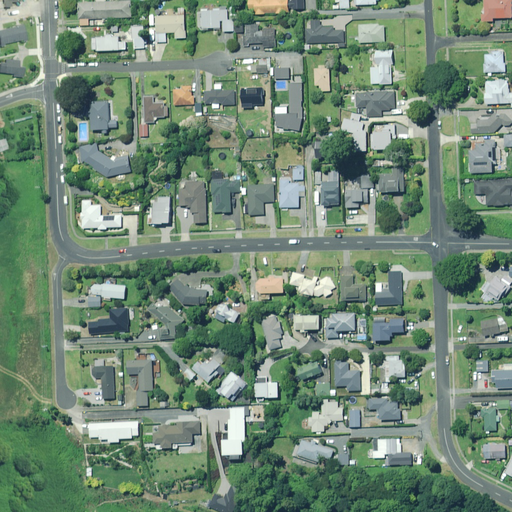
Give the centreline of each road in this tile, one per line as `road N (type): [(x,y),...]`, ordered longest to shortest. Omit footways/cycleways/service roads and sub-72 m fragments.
road 1 (residential): [(73,250),(93,258),(213,246),(441,243)]
road 2 (residential): [(441,243),(447,444),(458,468),(511,499)]
road 3 (unknown): [(68,400),(203,412),(207,480)]
road 4 (residential): [(430,41),(441,243)]
road 5 (residential): [(219,63),(51,67)]
road 6 (residential): [(73,250),(58,218),(52,90)]
road 7 (residential): [(68,400),(57,286),(73,250)]
